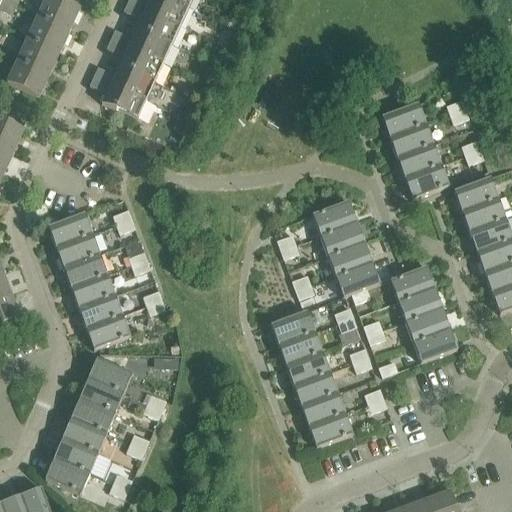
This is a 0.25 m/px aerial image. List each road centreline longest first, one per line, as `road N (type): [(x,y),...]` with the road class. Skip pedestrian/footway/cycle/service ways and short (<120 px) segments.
road 1 (residential): [(0,471),(18,461),(61,358),(11,220),(117,0)]
road 2 (residential): [(309,511),(464,445),(498,364),(511,359)]
